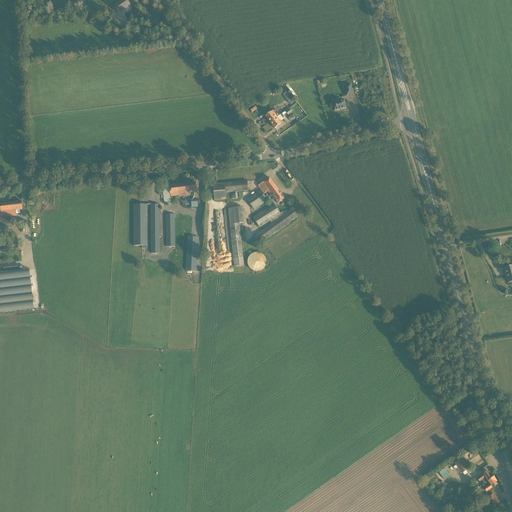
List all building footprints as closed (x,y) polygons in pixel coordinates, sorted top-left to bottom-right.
[(130,5),(126,0),(121,0),(113,6),(118,13),(130,5)] [(350,85),(344,86),(346,96),(353,94),(350,85)] [(332,103),(332,104),(330,104),(331,108),(333,108),(334,111),(346,108),(344,100),(340,101),(340,98),(336,99),(336,102),(332,103)] [(277,118),(280,116),(275,110),(274,111),(273,110),(265,116),(270,123),(277,118)] [(282,123),(281,121),(280,121),(277,118),(270,123),(275,129),(282,123)] [(267,192),(274,200),(275,199),(278,203),(284,199),(269,178),(258,186),(264,194),(267,192)] [(225,193),(248,191),(247,181),(213,184),(214,200),(226,199),(225,193)] [(190,192),(197,192),(196,183),(163,186),(164,204),(171,203),(171,197),(190,195),(190,192)] [(261,190),(247,199),(253,210),(267,201),(261,190)] [(0,217),(10,216),(16,216),(16,211),(23,210),(22,202),(0,203),(0,255),(1,255),(0,247),(0,217)] [(265,239),(298,218),(292,209),(284,214),(282,212),(280,213),(274,204),(253,217),(259,227),(270,220),(272,224),(253,236),(255,240),(263,235),(265,239)] [(146,243),(146,207),(147,207),(147,205),(133,205),(133,246),(148,246),(148,243),(146,243)] [(151,254),(159,254),(159,205),(151,205),(151,254)] [(242,207),(228,208),(234,267),(239,266),(238,257),(243,256),(242,240),(245,240),(242,207)] [(166,247),(175,247),(174,215),(166,215),(166,247)] [(8,227),(0,227),(0,238),(10,237),(8,227)] [(197,272),(199,238),(187,237),(185,271),(197,272)] [(248,269),(265,271),(267,256),(250,253),(248,269)] [(511,282),(511,265),(503,268),(505,276),(506,275),(508,283),(511,282)] [(0,312),(33,309),(29,270),(19,271),(19,266),(3,268),(4,273),(0,273),(0,312)] [(454,463),(462,474),(467,470),(460,459),(454,463)] [(488,481),(493,477),(490,473),(489,474),(487,472),(477,479),(479,482),(481,480),(484,484),(488,481)] [(431,480),(434,485),(440,483),(437,475),(429,478),(429,480),(431,480)] [(496,481),(493,477),(488,481),(490,484),(484,489),(486,492),(492,487),(497,484),(495,482),(496,481)] [(447,507),(455,502),(450,493),(442,498),(447,507)] [(499,503),(492,494),(487,497),(494,507),(499,503)]
